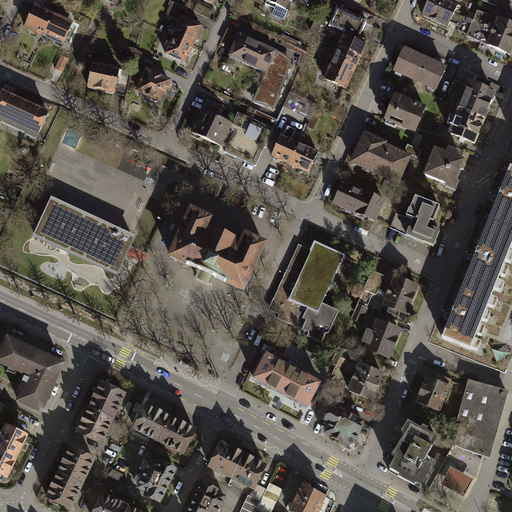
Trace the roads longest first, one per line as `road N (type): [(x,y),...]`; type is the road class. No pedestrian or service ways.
road 1 (residential): [(361,483),(445,276)]
road 2 (residential): [(310,214),(398,26)]
road 3 (residential): [(15,510),(94,345)]
road 4 (residential): [(445,276),(511,109)]
road 5 (residential): [(0,74),(163,148)]
road 6 (residential): [(163,148),(232,0)]
road 7 (residential): [(163,148),(310,214)]
road 8 (primary): [(223,408),(361,483)]
road 9 (residential): [(310,214),(445,276)]
road 10 (primary): [(94,345),(223,408)]
road 11 (residential): [(398,26),(511,75)]
